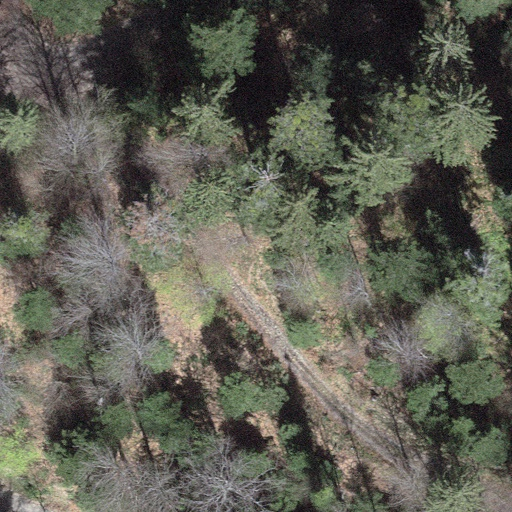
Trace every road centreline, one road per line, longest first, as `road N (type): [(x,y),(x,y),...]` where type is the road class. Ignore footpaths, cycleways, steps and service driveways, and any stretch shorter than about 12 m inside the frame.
road 1 (track): [(511,503),(347,426),(145,170),(38,81),(16,0)]
road 2 (track): [(0,100),(196,0)]
